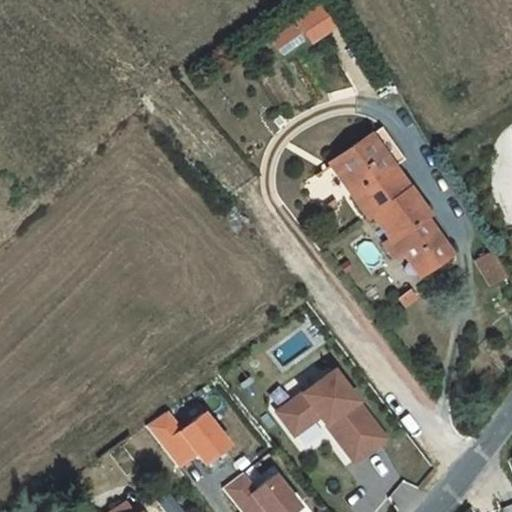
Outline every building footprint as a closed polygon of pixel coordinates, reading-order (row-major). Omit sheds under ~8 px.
[(323,1),(296,18),(312,44),(339,27),(323,1)] [(312,55),(291,70),(308,94),(329,79),(312,55)] [(384,130),(372,139),(394,171),(406,162),(384,130)] [(329,168),(369,225),(376,222),(392,246),(385,251),(396,267),(405,260),(421,284),(452,263),(424,224),(429,222),(394,171),(372,139),(329,168)] [(503,277),(489,253),(476,261),(490,285),(503,277)] [(341,370),(282,407),(297,431),(318,418),(324,414),(329,422),(323,426),(349,466),(387,441),(341,370)] [(206,414),(183,432),(168,414),(150,429),(180,469),(199,454),(207,463),(230,445),(206,414)] [(324,414),(318,418),(323,426),(329,422),(324,414)] [(297,511),(300,511),(276,479),(256,494),(243,477),(224,490),(240,511),(297,511)] [(134,511),(127,503),(112,511),(134,511)]
